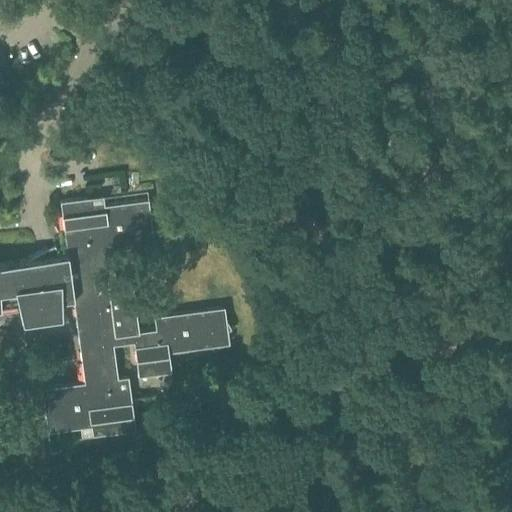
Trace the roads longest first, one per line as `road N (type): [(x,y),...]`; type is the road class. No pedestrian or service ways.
road 1 (unknown): [(102,0),(90,54),(37,134),(29,236)]
road 2 (unknown): [(16,511),(25,473),(15,357)]
